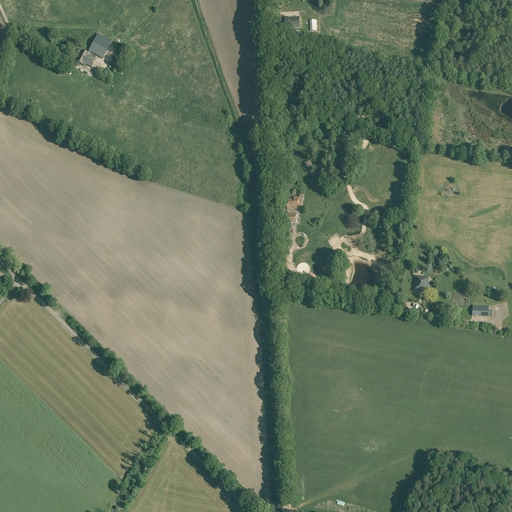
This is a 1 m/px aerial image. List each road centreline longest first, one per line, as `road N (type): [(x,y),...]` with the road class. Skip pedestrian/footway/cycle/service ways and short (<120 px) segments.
road 1 (track): [(266,0),(284,511)]
road 2 (tertiary): [(252,511),(19,280)]
road 3 (track): [(108,84),(223,137),(273,132)]
road 4 (residential): [(0,8),(14,34),(108,84)]
